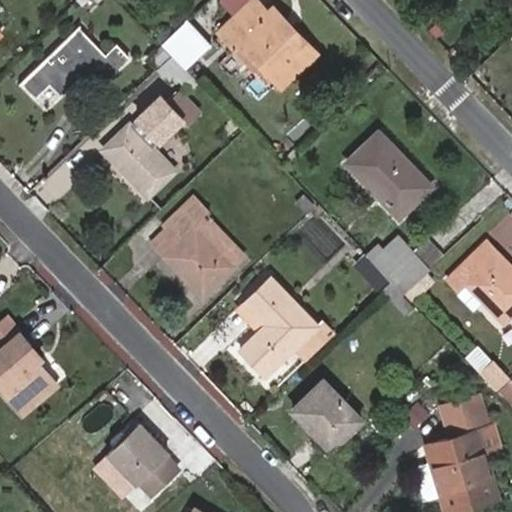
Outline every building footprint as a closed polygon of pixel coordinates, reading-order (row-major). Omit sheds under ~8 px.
[(267,11),(257,0),(252,0),(220,31),(233,45),(239,39),(244,33),(268,59),(263,64),(282,83),(316,51),(290,23),(284,29),(267,11)] [(290,23),(273,5),(267,11),(284,29),(290,23)] [(188,67),(211,45),(187,19),(163,41),(173,51),(188,67)] [(106,57),(79,27),(24,80),(37,95),(52,81),(62,93),(84,71),(89,75),(93,71),(104,81),(128,56),(118,45),(106,57)] [(239,39),(263,64),(268,59),(244,33),(239,39)] [(169,103),(160,94),(138,116),(161,139),(182,118),(187,123),(198,111),(181,92),(169,103)] [(175,169),(130,124),(105,148),(148,195),(175,169)] [(432,184),(380,129),(348,160),(400,215),(432,184)] [(197,202),(191,196),(163,223),(169,230),(197,202)] [(163,223),(155,215),(141,229),(204,294),(234,265),(196,225),(208,214),(197,202),(169,230),(163,223)] [(234,265),(247,253),(208,214),(196,225),(234,265)] [(430,266),(446,252),(423,228),(407,243),(430,266)] [(391,279),(403,291),(430,266),(407,243),(400,236),(388,248),(382,242),(368,255),(391,279)] [(511,313),(511,265),(487,239),(449,277),(460,289),(468,281),(505,320),(511,313)] [(292,347),(306,361),(337,331),(323,317),(316,323),(272,277),(246,301),(269,324),(262,330),(242,347),(266,371),(292,347)] [(262,330),(269,324),(246,301),(240,307),(262,330)] [(9,314),(0,321),(0,347),(1,348),(0,348),(0,383),(23,412),(59,383),(39,359),(43,356),(33,343),(32,344),(21,331),(22,330),(9,314)] [(501,387),(511,377),(495,360),(485,371),(501,387)] [(364,417),(325,377),(294,406),(332,447),(364,417)] [(464,434),(450,438),(425,445),(431,464),(440,493),(445,511),(447,511),(499,496),(479,429),(495,423),(485,390),(454,399),(464,434)] [(454,399),(439,404),(450,438),(464,434),(454,399)] [(183,467),(139,421),(109,451),(152,496),(183,467)] [(440,493),(431,464),(421,467),(418,473),(424,493),(430,496),(440,493)]
